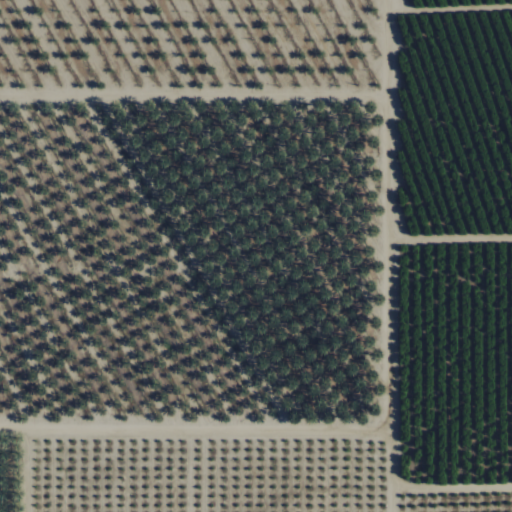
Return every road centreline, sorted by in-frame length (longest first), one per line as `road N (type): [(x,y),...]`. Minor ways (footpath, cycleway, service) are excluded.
road 1 (track): [(0,428),(392,431),(393,511)]
road 2 (track): [(0,95),(393,95)]
